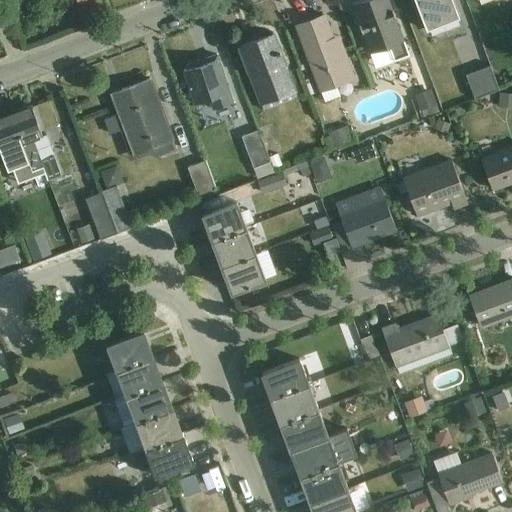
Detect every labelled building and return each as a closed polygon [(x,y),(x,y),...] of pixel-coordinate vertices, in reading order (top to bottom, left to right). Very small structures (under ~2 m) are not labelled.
[(369,53),(404,41),(388,0),(357,0),(351,2),(369,53)] [(411,0),(422,30),(456,18),(449,0),(411,0)] [(316,90),(352,78),(329,13),(293,25),(316,90)] [(258,102),(294,89),(272,33),(237,46),(258,102)] [(198,116),(233,103),(214,55),(180,68),(198,116)] [(490,65),(464,73),(471,97),(497,89),(490,65)] [(130,154),(171,139),(150,79),(108,93),(130,154)] [(428,87),(413,94),(421,114),(437,107),(428,87)] [(511,95),(498,94),(497,105),(511,106),(511,95)] [(22,153),(44,145),(28,105),(7,113),(22,153)] [(22,153),(7,113),(0,116),(0,158),(1,161),(22,153)] [(256,127),(239,135),(256,170),(278,160),(275,153),(269,156),(256,127)] [(491,193),(511,185),(511,141),(476,156),(491,193)] [(322,156),(307,162),(315,182),(330,176),(322,156)] [(197,187),(211,182),(203,159),(189,164),(197,187)] [(83,197),(97,238),(133,226),(112,164),(96,169),(103,190),(83,197)] [(413,217),(462,200),(449,164),(400,182),(413,217)] [(282,177),(260,181),(261,191),(284,187),(282,177)] [(348,249),(395,232),(380,188),(332,206),(348,249)] [(208,242),(243,231),(233,202),(199,214),(208,242)] [(32,259),(49,253),(41,231),(24,237),(32,259)] [(208,242),(217,268),(251,256),(243,231),(208,242)] [(0,266),(18,261),(13,243),(0,246),(0,266)] [(226,293),(260,281),(251,256),(217,268),(226,293)] [(478,328),(511,316),(511,278),(466,295),(478,328)] [(394,367),(448,346),(434,312),(381,333),(394,367)] [(110,374),(149,360),(138,332),(100,347),(110,374)] [(110,374),(120,400),(159,385),(149,360),(110,374)] [(264,400),(302,386),(293,361),(255,375),(264,400)] [(130,426),(169,411),(159,385),(120,400),(130,426)] [(264,400),(275,428),(313,413),(302,386),(264,400)] [(408,416),(426,408),(420,393),(402,401),(408,416)] [(130,426),(139,451),(178,436),(169,411),(130,426)] [(284,454),(322,439),(313,413),(275,428),(284,454)] [(438,445),(450,441),(445,428),(433,432),(438,445)] [(150,478),(188,463),(178,436),(139,451),(150,478)] [(400,461),(413,456),(406,437),(393,442),(400,461)] [(284,454),(294,480),(332,466),(322,439),(284,454)] [(448,502),(498,483),(484,448),(434,468),(448,502)] [(407,490),(424,483),(416,465),(399,471),(407,490)] [(304,506),(342,492),(332,466),(294,480),(304,506)] [(194,473),(179,478),(185,494),(199,488),(194,473)] [(411,507),(427,505),(425,487),(408,490),(411,507)] [(304,506),(306,511),(349,511),(342,492),(304,506)]
